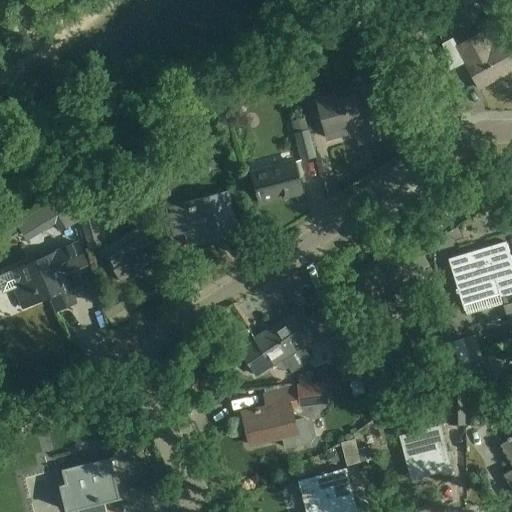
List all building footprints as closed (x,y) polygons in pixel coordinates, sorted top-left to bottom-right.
[(368,3),(350,14),(355,22),(373,12),(368,3)] [(511,15),(508,7),(507,6),(492,14),(505,37),(491,45),(483,32),(456,47),(480,89),(509,72),(511,75),(511,74),(511,47),(506,37),(511,34),(511,15)] [(447,28),(448,21),(445,16),(436,21),(441,31),(447,28)] [(319,46),(290,53),(297,82),(316,78),(311,60),(322,58),(319,46)] [(318,99),(323,119),(328,139),(366,130),(369,141),(387,137),(373,84),(318,99)] [(240,99),(234,90),(222,98),(229,107),(240,99)] [(306,116),(292,120),(295,132),(309,128),(306,116)] [(308,129),(295,133),(301,158),(315,155),(308,129)] [(161,138),(151,144),(157,153),(167,147),(161,138)] [(303,192),(298,173),(295,160),(251,172),(260,203),(303,192)] [(168,206),(171,216),(176,236),(187,233),(191,245),(237,233),(226,191),(168,206)] [(72,196),(75,206),(87,203),(83,192),(72,196)] [(32,217),(18,225),(27,241),(56,223),(61,233),(77,222),(69,194),(61,199),(32,217)] [(89,247),(102,243),(95,218),(83,222),(89,247)] [(106,255),(112,265),(123,282),(162,258),(144,231),(106,255)] [(511,293),(511,260),(506,242),(449,259),(463,304),(500,293),(501,297),(511,293)] [(8,272),(0,275),(0,284),(3,293),(15,288),(15,289),(23,307),(50,296),(56,311),(72,304),(66,292),(59,275),(64,273),(86,263),(78,243),(55,252),(44,257),(39,254),(31,257),(30,263),(18,268),(8,272)] [(347,283),(357,300),(363,309),(407,280),(414,289),(425,282),(419,271),(429,264),(416,244),(395,258),(390,252),(378,260),(379,262),(347,283)] [(338,328),(335,323),(324,306),(308,317),(302,309),(255,339),(257,341),(241,351),(256,375),(318,335),(321,339),(338,328)] [(234,310),(219,317),(225,330),(240,323),(234,310)] [(342,332),(354,351),(368,342),(355,324),(342,332)] [(332,339),(348,378),(359,374),(341,334),(332,339)] [(464,338),(451,342),(466,390),(496,380),(488,356),(471,362),(464,338)] [(350,382),(354,395),(366,391),(362,378),(350,382)] [(297,387),(285,390),(265,395),(268,408),(243,413),(250,445),(282,437),(285,449),(311,443),(314,438),(310,420),(305,417),(293,420),(291,409),(300,407),(329,404),(326,381),(296,384),(297,387)] [(450,425),(466,425),(467,399),(467,391),(449,395),(450,425)] [(383,413),(377,392),(367,395),(373,416),(383,413)] [(482,424),(482,399),(467,399),(466,425),(482,424)] [(400,435),(407,460),(412,479),(451,469),(440,425),(400,435)] [(511,501),(511,437),(500,445),(511,463),(511,469),(507,472),(511,479),(507,481),(511,489),(511,490),(507,493),(511,501)] [(358,453),(357,449),(355,440),(342,443),(347,466),(361,463),(358,453)] [(372,460),(369,446),(357,449),(358,453),(361,463),(372,460)] [(324,460),(321,450),(313,453),(316,462),(324,460)] [(78,511),(106,511),(104,502),(119,498),(110,459),(62,471),(65,484),(60,485),(66,511),(68,511),(78,510),(78,511)] [(303,477),(314,474),(312,465),(301,468),(303,477)] [(357,511),(353,493),(346,469),(299,482),(306,511),(357,511)]
